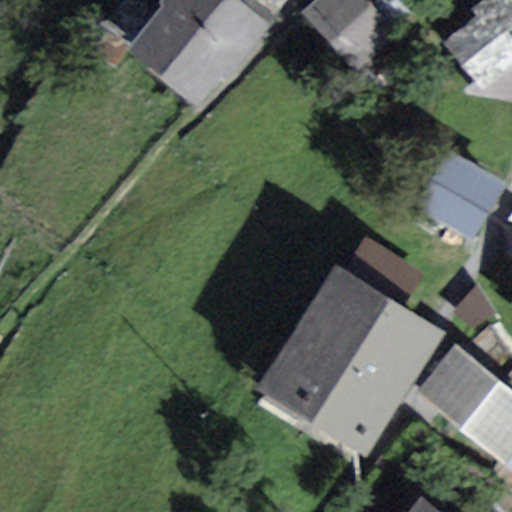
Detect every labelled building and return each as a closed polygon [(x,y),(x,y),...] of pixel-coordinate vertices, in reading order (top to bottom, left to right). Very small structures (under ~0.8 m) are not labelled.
[(275,20),(252,0),(155,0),(120,34),(196,104),(275,20)] [(511,176),(461,151),(428,212),(482,237),(511,176)] [(377,448),(454,322),(351,258),(273,384),(377,448)] [(511,367),(475,342),(434,404),(511,456),(511,367)] [(466,511),(435,489),(416,511),(466,511)]
